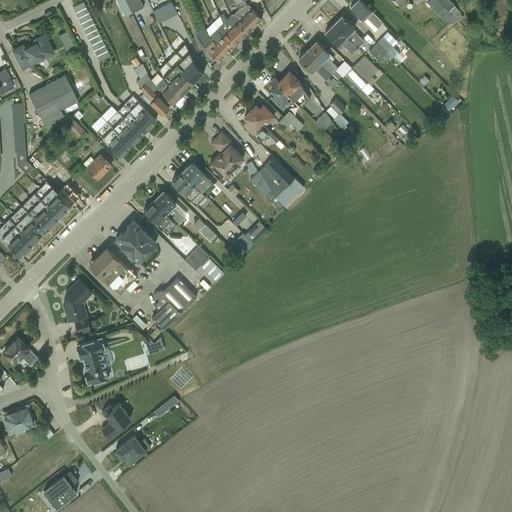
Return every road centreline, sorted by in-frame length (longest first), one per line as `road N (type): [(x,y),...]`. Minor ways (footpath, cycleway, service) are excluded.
road 1 (tertiary): [(308,0),(28,282)]
road 2 (unclassified): [(50,386),(68,429),(133,511)]
